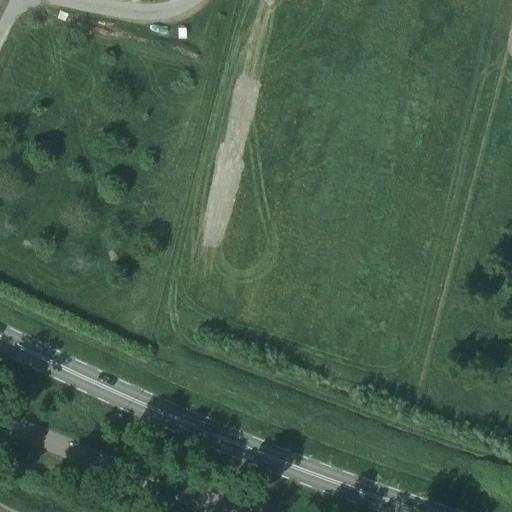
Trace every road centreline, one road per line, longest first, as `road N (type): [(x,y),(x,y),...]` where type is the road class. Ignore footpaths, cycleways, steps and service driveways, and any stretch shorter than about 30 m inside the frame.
road 1 (secondary): [(415,511),(219,439),(0,340)]
road 2 (unclassified): [(238,511),(0,419)]
